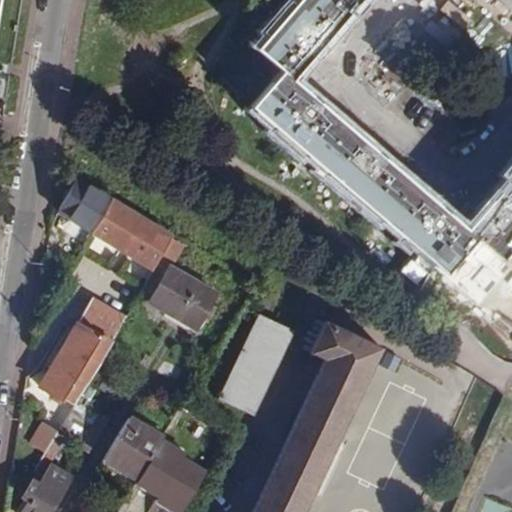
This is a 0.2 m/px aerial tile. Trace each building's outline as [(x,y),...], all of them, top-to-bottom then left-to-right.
[(511,172),(496,191),(486,202),(464,228),(449,214),(439,206),(384,159),(374,150),(320,103),(309,93),(291,77),(316,49),(325,39),(358,0),(296,0),(255,48),(281,70),(250,106),(444,274),(475,238),(500,260),(511,246),(511,172)] [(92,231),(111,200),(77,180),(58,211),(92,231)] [(173,237),(111,200),(92,231),(155,269),(173,237)] [(194,329),(214,293),(170,268),(150,303),(194,329)] [(338,293),(324,321),(309,352),(324,360),(252,511),(450,511),(504,393),(478,378),(452,362),(447,358),(338,293)] [(100,301),(92,298),(39,386),(62,399),(64,396),(76,402),(87,383),(126,317),(100,301)] [(289,329),(257,315),(218,398),(250,413),(289,329)] [(76,402),(57,434),(81,447),(99,415),(76,402)] [(128,416),(101,460),(136,481),(163,438),(128,416)] [(39,450),(53,430),(40,420),(25,440),(39,450)] [(47,511),(68,478),(50,468),(39,484),(34,481),(24,497),(29,501),(23,511),(47,511)]
